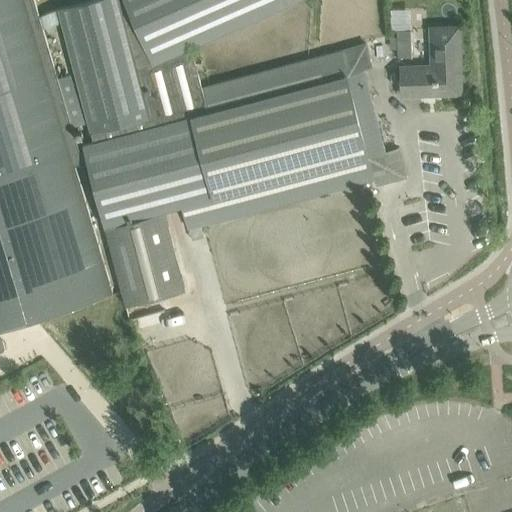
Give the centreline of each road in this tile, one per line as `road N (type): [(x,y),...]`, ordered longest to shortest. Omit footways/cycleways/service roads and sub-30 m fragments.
road 1 (unclassified): [(187,511),(324,407),(408,360)]
road 2 (unclassified): [(511,297),(435,336),(408,360)]
